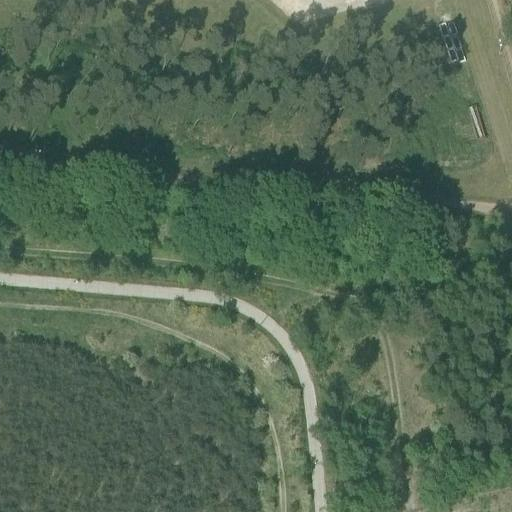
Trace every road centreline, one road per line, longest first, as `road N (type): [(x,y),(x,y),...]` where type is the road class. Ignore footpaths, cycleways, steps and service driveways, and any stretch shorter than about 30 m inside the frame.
road 1 (track): [(0,251),(213,270),(324,294),(367,316),(388,358),(409,511)]
road 2 (unknown): [(511,227),(491,211),(0,168)]
road 3 (track): [(0,305),(97,310),(212,350),(255,392),(274,436),(284,511)]
road 4 (track): [(324,294),(404,294),(476,278),(511,258)]
